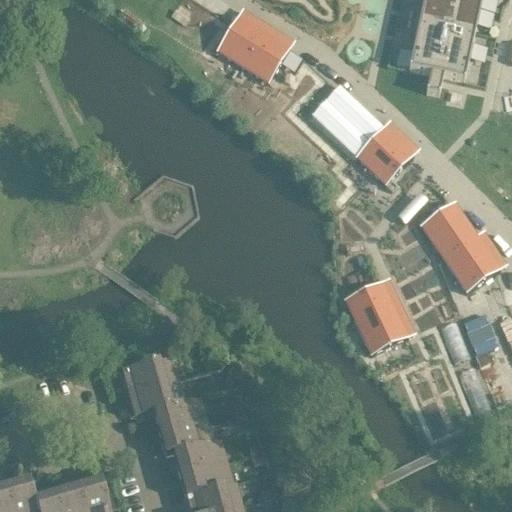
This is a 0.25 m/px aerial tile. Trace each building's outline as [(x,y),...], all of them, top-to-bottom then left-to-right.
[(424,0),(410,72),(431,76),(427,95),(439,98),(443,79),(465,83),(482,0),(424,0)] [(239,18),(217,53),(269,86),(291,50),(239,18)] [(341,88),(313,117),(356,159),(384,129),(341,88)] [(384,129),(356,159),(386,188),(415,157),(384,129)] [(455,205),(421,228),(467,295),(501,272),(455,205)] [(382,284),(345,302),(371,358),(409,340),(382,284)] [(219,360),(207,364),(210,373),(222,370),(221,369),(233,366),(224,360),(219,362),(219,360)] [(172,361),(122,375),(128,397),(178,383),(172,361)] [(236,367),(228,369),(230,381),(238,379),(236,367)] [(134,420),(154,415),(153,414),(185,405),(184,405),(178,383),(128,397),(134,420)] [(245,398),(238,400),(241,412),(249,410),(245,398)] [(201,400),(184,405),(185,405),(153,414),(154,415),(160,436),(207,423),(201,400)] [(245,414),(233,417),(235,425),(247,422),(245,414)] [(166,459),(174,457),(174,456),(213,445),(207,423),(160,436),(166,459)] [(221,442),(213,445),(174,456),(174,457),(180,478),(227,465),(221,442)] [(259,447),(248,450),(250,459),(262,455),(259,447)] [(252,467),(264,464),(262,455),(250,459),(252,467)] [(227,465),(180,478),(186,501),(234,487),(234,486),(227,465)] [(36,503),(30,484),(8,490),(13,511),(37,511),(35,503),(36,503)] [(109,511),(106,498),(102,484),(80,491),(85,511),(109,511)] [(234,487),(186,501),(189,511),(229,511),(243,508),(236,486),(234,486),(234,487)] [(0,492),(0,511),(13,511),(8,490),(0,492)] [(57,497),(61,511),(85,511),(80,491),(57,497)] [(274,500),(271,491),(260,494),(263,503),(274,500)] [(114,496),(106,498),(109,511),(118,510),(114,496)] [(35,503),(37,511),(61,511),(57,497),(36,503),(35,503)]
